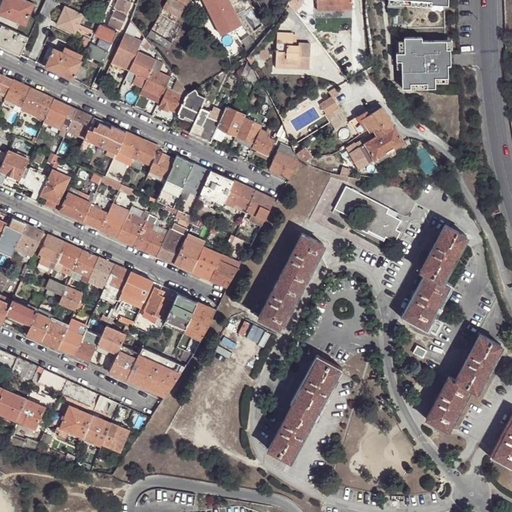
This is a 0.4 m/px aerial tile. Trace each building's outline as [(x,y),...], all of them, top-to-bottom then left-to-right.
[(33,5),(20,0),(5,0),(3,8),(1,7),(0,8),(0,15),(25,25),(33,5)] [(50,19),(57,4),(53,3),(54,1),(50,0),(45,0),(39,14),(50,19)] [(126,0),(116,0),(113,8),(115,9),(121,11),(126,0)] [(164,8),(160,16),(175,24),(186,6),(184,5),(175,0),(167,0),(163,8),(164,8)] [(233,29),(250,53),(267,33),(262,27),(254,33),(241,15),(238,17),(229,0),(203,0),(222,35),(233,29)] [(318,0),(318,5),(343,5),(343,10),(353,10),(352,0),(318,0)] [(410,0),(410,5),(410,37),(404,38),(404,53),(398,53),(398,89),(412,89),(413,83),(429,83),(429,89),(437,88),(437,85),(437,78),(447,78),(446,8),(446,0),(410,0)] [(113,8),(109,6),(101,23),(107,26),(108,24),(115,9),(113,8)] [(95,32),(98,23),(64,7),(56,25),(74,33),(77,27),(78,24),(93,31),(95,32)] [(115,9),(108,24),(118,29),(119,30),(126,16),(125,13),(121,11),(115,9)] [(175,24),(160,16),(148,36),(169,48),(181,28),(175,24)] [(107,26),(101,23),(99,22),(98,23),(95,32),(91,40),(86,50),(85,54),(102,63),(117,31),(107,26)] [(137,31),(130,23),(124,34),(133,38),(137,31)] [(78,24),(77,27),(92,34),(93,31),(78,24)] [(0,46),(20,55),(28,38),(1,26),(0,26),(0,46)] [(300,63),(300,69),(310,69),(311,42),(299,42),(299,44),(293,44),(294,32),(278,31),(276,62),(300,63)] [(133,38),(124,34),(112,62),(129,70),(137,51),(139,48),(142,42),(133,38)] [(79,46),(86,50),(91,40),(84,36),(79,46)] [(150,45),(144,37),(142,42),(139,48),(146,51),(150,45)] [(189,44),(183,51),(187,54),(193,47),(189,44)] [(45,67),(55,71),(63,53),(61,52),(53,48),(45,67)] [(65,48),(63,53),(78,60),(81,55),(65,48)] [(137,51),(129,70),(137,74),(136,75),(138,76),(135,84),(143,88),(152,69),(157,59),(158,55),(156,52),(153,59),(137,51)] [(63,53),(55,71),(73,80),(81,61),(78,60),(63,53)] [(164,63),(157,59),(152,69),(160,73),(164,63)] [(252,67),(248,61),(241,75),(247,78),(252,67)] [(152,69),(143,88),(141,93),(158,101),(160,96),(161,96),(165,88),(166,86),(169,78),(160,73),(152,69)] [(177,79),(172,72),(169,78),(166,86),(172,89),(177,79)] [(0,90),(7,94),(13,80),(0,74),(0,90)] [(256,85),(271,106),(272,102),(265,88),(259,78),(256,85)] [(188,93),(177,79),(172,89),(171,91),(185,97),(186,95),(188,93)] [(15,103),(21,106),(30,88),(13,80),(7,94),(5,97),(4,99),(15,103)] [(103,80),(98,91),(105,95),(111,83),(103,80)] [(46,117),(54,99),(30,88),(21,106),(46,117)] [(171,91),(167,89),(159,106),(168,110),(169,108),(178,113),(185,97),(171,91)] [(195,89),(188,93),(186,95),(203,104),(205,98),(201,96),(197,94),(198,93),(195,89)] [(335,93),(332,96),(337,104),(340,101),(335,93)] [(203,104),(186,95),(185,97),(178,113),(195,121),(201,107),(203,104)] [(326,114),(338,105),(337,104),(332,96),(319,104),(326,114)] [(55,121),(63,125),(71,107),(54,99),(46,117),(48,118),(55,121)] [(20,108),(44,120),(46,117),(21,106),(20,108)] [(243,114),(227,106),(222,116),(220,121),(217,126),(228,130),(235,133),(237,134),(245,117),(242,115),(243,114)] [(375,159),(404,142),(382,106),(369,115),(363,118),(372,135),(377,132),(376,130),(376,129),(377,129),(380,134),(373,139),(368,141),(366,143),(363,138),(355,142),(354,141),(345,147),(359,169),(375,159)] [(68,127),(76,109),(71,107),(63,125),(68,127)] [(201,107),(195,121),(189,133),(210,142),(213,136),(217,126),(220,121),(207,115),(209,111),(201,107)] [(75,133),(84,138),(94,117),(76,109),(68,127),(67,130),(75,133)] [(210,110),(209,111),(207,115),(220,121),(222,116),(210,110)] [(248,110),(245,117),(237,134),(234,139),(252,147),(260,129),(262,124),(265,118),(259,115),(258,117),(255,116),(256,114),(253,113),(253,112),(248,110)] [(366,130),(358,116),(350,120),(359,134),(366,130)] [(94,117),(84,138),(91,141),(99,122),(100,120),(94,117)] [(117,150),(126,131),(111,125),(110,127),(99,122),(91,141),(98,144),(108,149),(116,152),(117,150)] [(290,141),(282,122),(277,134),(276,135),(290,141)] [(59,134),(64,136),(67,130),(68,127),(63,125),(61,129),(59,134)] [(228,130),(217,126),(213,136),(223,141),(225,135),(228,130)] [(267,154),(268,154),(274,139),(272,138),(267,136),(270,128),(268,127),(266,131),(260,129),(252,147),(257,149),(267,154)] [(72,140),(75,133),(67,130),(64,136),(72,140)] [(235,133),(228,130),(225,135),(232,139),(235,133)] [(134,158),(143,139),(126,131),(117,150),(124,153),(134,158)] [(84,138),(80,148),(87,152),(89,146),(91,141),(84,138)] [(157,150),(159,147),(143,139),(134,158),(142,161),(151,165),(157,150)] [(89,146),(96,149),(97,147),(98,144),(91,141),(89,146)] [(406,145),(404,142),(375,159),(377,163),(390,156),(391,157),(396,154),(397,152),(406,145)] [(279,145),(277,151),(284,154),(286,151),(288,152),(290,150),(279,145)] [(306,147),(296,154),(297,155),(300,159),(304,161),(312,155),(306,147)] [(106,154),(114,158),(115,155),(116,152),(108,149),(107,152),(106,154)] [(122,158),(124,153),(117,150),(116,152),(115,155),(122,158)] [(166,174),(168,175),(172,165),(163,160),(165,154),(157,150),(151,165),(150,167),(166,174)] [(25,167),(28,160),(27,159),(28,157),(26,156),(25,158),(8,151),(3,163),(0,169),(0,184),(1,185),(7,174),(19,180),(25,167)] [(277,151),(269,169),(289,178),(298,161),(295,159),(289,157),(289,156),(287,155),(284,154),(277,151)] [(53,164),(57,155),(55,154),(51,152),(47,161),(49,162),(53,164)] [(163,160),(172,165),(175,159),(165,154),(163,160)] [(184,185),(194,163),(177,154),(175,159),(172,165),(168,175),(166,179),(183,186),(184,185)] [(139,169),(142,161),(134,158),(131,165),(139,169)] [(202,190),(211,171),(194,163),(184,185),(188,187),(189,185),(202,190)] [(48,177),(25,167),(19,180),(17,184),(33,191),(30,198),(37,201),(40,195),(48,177)] [(165,176),(166,174),(150,167),(149,169),(165,176)] [(52,170),(48,177),(40,195),(49,198),(46,205),(60,211),(65,200),(60,198),(69,177),(52,170)] [(223,202),(233,180),(211,171),(202,190),(201,193),(199,198),(204,200),(206,196),(214,200),(223,203),(223,202)] [(98,185),(101,178),(93,174),(90,182),(98,185)] [(119,188),(121,184),(105,177),(103,176),(101,180),(109,183),(119,188)] [(163,204),(173,208),(179,196),(183,186),(166,179),(156,200),(163,204)] [(248,208),(255,191),(233,180),(223,202),(233,207),(234,204),(237,205),(238,204),(248,208)] [(118,190),(119,188),(109,183),(107,187),(117,192),(118,190)] [(135,197),(137,192),(122,185),(121,184),(119,188),(118,190),(135,197)] [(186,200),(191,189),(188,187),(184,185),(183,186),(179,196),(186,200)] [(191,189),(201,193),(202,190),(189,185),(188,187),(191,189)] [(387,212),(389,209),(346,186),(335,208),(354,217),(359,209),(368,213),(360,228),(368,232),(369,229),(385,238),(386,236),(396,241),(401,231),(396,229),(401,220),(396,217),(387,212)] [(89,197),(70,188),(68,193),(87,201),(89,197)] [(273,202),(274,199),(255,191),(248,208),(246,211),(252,213),(264,219),(273,202)] [(68,193),(65,200),(60,211),(82,222),(91,203),(95,194),(91,192),(89,197),(87,201),(68,193)] [(212,204),(214,200),(206,196),(204,200),(212,204)] [(91,203),(82,222),(100,230),(107,214),(92,207),(93,204),(91,203)] [(112,204),(107,214),(100,230),(117,238),(125,220),(116,216),(120,208),(112,204)] [(176,214),(178,210),(173,208),(163,204),(161,207),(176,214)] [(246,211),(248,208),(238,204),(237,205),(234,204),(233,207),(246,212),(246,211)] [(129,212),(128,212),(140,217),(143,212),(131,207),(129,212)] [(129,212),(120,208),(116,216),(125,220),(128,212),(129,212)] [(398,213),(389,209),(387,212),(396,217),(398,213)] [(194,222),(195,218),(191,216),(178,210),(176,214),(176,216),(184,220),(185,218),(194,222)] [(249,219),(252,213),(246,211),(246,212),(243,218),(249,221),(249,219)] [(125,220),(117,238),(134,245),(148,215),(143,212),(140,217),(128,212),(125,220)] [(261,225),(264,219),(252,213),(249,219),(261,225)] [(149,214),(148,215),(134,245),(158,256),(166,237),(158,234),(154,232),(156,226),(150,223),(153,216),(149,214)] [(18,242),(27,223),(13,217),(8,226),(4,235),(4,236),(18,242)] [(210,230),(212,226),(195,218),(194,222),(210,230)] [(18,243),(35,250),(37,246),(43,233),(44,233),(44,231),(27,223),(18,242),(18,243)] [(428,273),(442,281),(446,274),(448,275),(452,267),(450,267),(459,251),(461,252),(465,245),(463,244),(467,236),(446,224),(420,271),(427,274),(428,273)] [(161,228),(158,234),(166,237),(168,232),(161,228)] [(369,229),(368,232),(384,240),(385,238),(369,229)] [(183,237),(169,231),(168,232),(166,237),(180,244),(181,241),(184,243),(186,238),(183,237)] [(0,252),(11,257),(16,247),(18,243),(18,242),(4,236),(4,235),(1,233),(0,236),(0,252)] [(42,248),(48,235),(44,233),(43,233),(37,246),(42,248)] [(205,241),(188,233),(188,235),(186,238),(203,246),(205,241)] [(259,317),(281,329),(286,319),(287,320),(291,312),(290,311),(294,303),(296,304),(300,296),(298,295),(307,278),(308,279),(312,271),(311,270),(315,261),(317,262),(321,254),(319,254),(324,244),(303,233),(259,317)] [(57,261),(66,243),(48,235),(42,248),(39,255),(42,256),(51,261),(56,263),(57,261)] [(166,237),(158,256),(174,263),(184,243),(181,241),(180,244),(166,237)] [(186,238),(184,243),(174,263),(191,271),(203,246),(186,238)] [(206,240),(205,241),(203,246),(191,271),(210,280),(219,260),(209,255),(211,250),(206,247),(208,241),(206,240)] [(16,247),(33,255),(35,250),(18,243),(16,247)] [(74,269),(83,251),(66,243),(57,261),(63,264),(72,268),(74,269)] [(99,258),(98,258),(83,251),(74,269),(74,270),(83,274),(82,277),(81,279),(87,282),(89,279),(90,277),(99,258)] [(238,268),(241,263),(222,255),(219,260),(238,268)] [(39,262),(49,267),(51,261),(42,256),(39,262)] [(107,283),(116,264),(99,256),(98,258),(99,258),(90,277),(93,278),(96,280),(106,284),(107,283)] [(238,268),(219,260),(210,280),(226,287),(238,268)] [(56,263),(54,268),(60,270),(63,264),(57,261),(56,263)] [(60,270),(66,273),(66,272),(69,273),(72,268),(63,264),(60,270)] [(122,290),(132,271),(116,264),(107,283),(113,286),(122,290)] [(23,277),(29,280),(35,268),(28,265),(23,277)] [(64,276),(70,279),(70,278),(72,275),(74,270),(74,269),(72,268),(69,273),(66,272),(66,273),(64,276)] [(74,270),(72,275),(79,278),(80,276),(82,277),(83,274),(74,270)] [(144,300),(153,281),(132,271),(122,290),(125,291),(144,300)] [(449,285),(442,281),(428,273),(427,274),(405,316),(436,333),(441,324),(433,319),(437,311),(435,311),(440,302),(442,303),(446,295),(444,294),(449,285)] [(61,294),(62,295),(66,286),(49,278),(45,287),(47,288),(54,291),(61,294)] [(94,285),(104,289),(106,284),(96,280),(94,285)] [(110,289),(111,290),(113,286),(107,283),(106,284),(104,289),(109,291),(110,289)] [(78,302),(81,297),(82,293),(75,290),(69,287),(66,286),(62,295),(78,302)] [(111,290),(120,294),(122,290),(113,286),(111,290)] [(158,317),(164,319),(173,301),(162,296),(164,292),(155,288),(144,310),(158,317)] [(141,306),(144,300),(125,291),(122,298),(128,301),(130,301),(141,306)] [(184,331),(198,301),(178,292),(163,324),(183,333),(184,331)] [(98,302),(105,305),(110,296),(102,293),(98,302)] [(2,295),(0,298),(0,299),(10,304),(12,300),(2,295)] [(75,310),(75,308),(78,302),(62,295),(59,302),(75,310)] [(0,321),(2,322),(4,318),(6,313),(10,304),(0,299),(0,321)] [(28,307),(12,299),(12,300),(10,304),(6,313),(28,323),(31,325),(36,313),(37,311),(28,307)] [(31,301),(28,307),(37,311),(38,309),(40,304),(31,301)] [(129,326),(131,326),(141,306),(130,301),(127,308),(120,322),(129,326)] [(210,324),(216,310),(198,301),(184,331),(187,333),(198,338),(202,339),(210,324)] [(81,311),(84,304),(78,302),(75,308),(81,311)] [(101,312),(110,316),(114,309),(105,305),(98,302),(95,309),(101,312)] [(113,318),(120,322),(127,308),(125,307),(123,306),(120,312),(114,309),(110,316),(109,316),(113,318)] [(48,313),(38,309),(37,311),(36,313),(48,318),(50,314),(48,313)] [(142,316),(155,322),(158,317),(144,310),(142,316)] [(106,324),(109,316),(110,316),(101,312),(98,320),(106,324)] [(28,323),(6,313),(4,318),(26,328),(28,323)] [(29,329),(27,334),(40,340),(49,321),(50,318),(48,318),(36,313),(31,325),(29,329)] [(68,325),(55,318),(51,317),(50,318),(49,321),(66,329),(68,325)] [(161,326),(164,319),(158,317),(155,322),(154,323),(161,326)] [(49,321),(40,340),(58,348),(66,329),(49,321)] [(85,330),(86,328),(70,321),(68,325),(66,329),(82,336),(84,332),(85,330)] [(120,345),(126,334),(109,326),(106,325),(100,336),(97,344),(115,352),(117,353),(118,350),(120,345)] [(82,336),(66,329),(58,348),(74,355),(82,336)] [(84,332),(82,336),(74,355),(89,362),(95,349),(97,344),(100,336),(85,330),(84,332)] [(456,380),(471,388),(478,392),(503,345),(481,333),(457,379),(456,380)] [(115,352),(97,344),(95,349),(108,356),(107,358),(109,358),(111,359),(115,352)] [(139,353),(120,345),(118,350),(136,359),(138,355),(139,353)] [(413,352),(423,358),(427,350),(417,345),(413,352)] [(185,366),(142,347),(139,353),(138,355),(180,374),(185,366)] [(0,369),(9,373),(11,371),(17,357),(0,349),(0,369)] [(136,359),(118,350),(117,353),(114,360),(109,371),(127,379),(136,359)] [(187,362),(192,354),(184,350),(180,359),(187,362)] [(138,355),(136,359),(127,379),(164,396),(180,374),(138,355)] [(32,381),(38,366),(17,357),(11,371),(32,381)] [(269,448),(290,460),(294,452),(296,453),(300,445),(299,445),(307,429),(309,430),(313,423),(311,422),(319,407),(320,408),(325,400),(323,399),(331,384),(333,385),(337,377),(335,376),(340,369),(318,357),(269,448)] [(111,359),(109,358),(104,369),(109,371),(114,360),(111,359)] [(37,383),(60,394),(61,393),(67,380),(43,369),(37,383)] [(449,430),(471,388),(456,380),(457,379),(450,375),(427,418),(449,430)] [(91,406),(97,393),(67,380),(61,393),(91,406)] [(0,413),(16,421),(26,399),(3,388),(0,393),(0,413)] [(101,395),(95,409),(103,412),(109,398),(101,395)] [(26,399),(16,421),(34,429),(38,420),(40,416),(44,407),(26,399)] [(105,413),(113,416),(119,403),(112,400),(105,413)] [(68,432),(81,437),(92,415),(69,405),(64,416),(59,427),(56,426),(54,430),(59,432),(57,436),(65,439),(68,432)] [(131,425),(141,430),(150,417),(133,409),(128,420),(132,422),(131,425)] [(61,415),(56,426),(59,427),(64,416),(61,415)] [(81,437),(100,445),(101,443),(110,422),(92,415),(81,437)] [(511,421),(494,455),(511,465),(511,421)] [(110,422),(101,443),(118,451),(128,430),(110,422)] [(42,441),(49,444),(52,437),(45,434),(42,441)]
